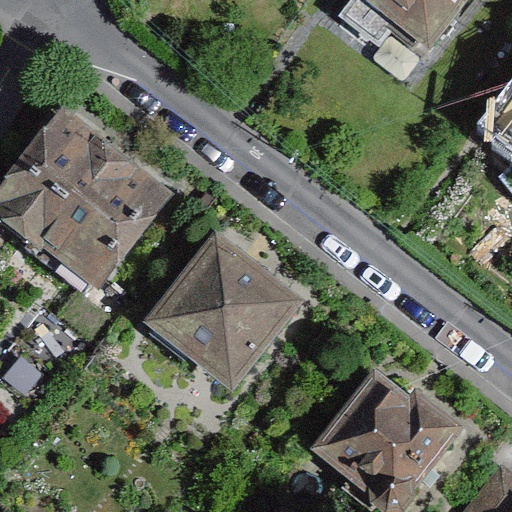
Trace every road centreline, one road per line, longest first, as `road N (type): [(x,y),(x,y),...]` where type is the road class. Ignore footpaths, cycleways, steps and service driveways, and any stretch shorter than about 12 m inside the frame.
road 1 (residential): [(66,12),(511,356)]
road 2 (residential): [(66,12),(0,121)]
